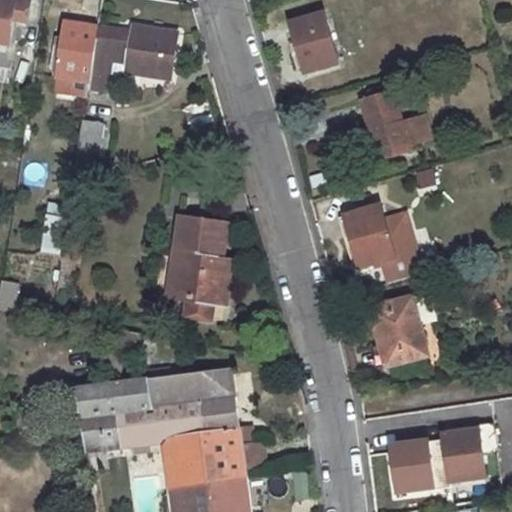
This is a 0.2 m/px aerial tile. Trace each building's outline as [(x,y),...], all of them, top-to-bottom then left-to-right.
[(12,43),(8,42),(11,19),(25,22),(28,3),(7,0),(0,0),(0,65),(8,67),(12,43)] [(324,13),(290,23),(304,74),(339,64),(324,13)] [(57,37),(52,68),(56,76),(66,77),(74,79),(88,81),(96,27),(96,26),(83,24),(83,27),(66,24),(64,39),(57,37)] [(128,64),(127,73),(170,80),(176,35),(134,29),(133,34),(96,27),(88,81),(87,89),(108,93),(112,61),(128,64)] [(392,94),(362,102),(378,160),(407,152),(406,148),(430,141),(423,118),(400,124),(392,94)] [(95,176),(98,161),(103,125),(82,123),(73,182),(95,176)] [(112,171),(110,162),(98,161),(95,176),(112,171)] [(417,174),(422,188),(436,184),(432,169),(417,174)] [(49,203),(42,249),(58,253),(65,206),(49,203)] [(355,232),(350,234),(360,267),(380,262),(386,283),(422,273),(406,214),(384,221),(381,206),(350,214),(355,232)] [(350,214),(345,215),(350,234),(355,232),(350,214)] [(189,299),(186,317),(208,319),(210,302),(225,305),(232,261),(221,259),(226,225),(179,217),(167,295),(189,299)] [(64,244),(62,258),(75,260),(80,261),(82,245),(64,244)] [(62,258),(58,283),(72,286),(75,260),(62,258)] [(2,283),(0,293),(0,309),(11,311),(13,299),(16,285),(2,283)] [(13,299),(11,311),(53,319),(54,306),(13,299)] [(414,299),(373,310),(383,347),(387,362),(388,367),(424,357),(416,329),(421,327),(414,299)] [(67,317),(59,316),(60,307),(54,306),(53,319),(67,321),(67,317)] [(141,334),(113,329),(117,353),(102,355),(106,386),(79,390),(88,452),(106,450),(101,415),(151,408),(147,380),(124,383),(120,355),(143,352),(141,334)] [(383,347),(376,349),(380,364),(387,362),(383,347)] [(171,355),(144,358),(146,374),(173,370),(171,355)] [(241,446),(254,445),(251,428),(239,429),(231,370),(174,376),(173,370),(146,374),(147,380),(151,408),(200,401),(204,434),(204,435),(239,431),(241,446)] [(246,477),(241,446),(239,431),(204,435),(204,434),(200,401),(151,408),(156,443),(163,442),(201,437),(207,483),(246,477)] [(106,450),(156,443),(151,408),(101,415),(106,450)] [(494,429),(444,436),(445,441),(451,489),(486,483),(482,455),(498,453),(494,429)] [(201,437),(163,442),(170,488),(207,483),(201,437)] [(451,489),(445,441),(426,443),(428,448),(394,453),(398,492),(433,488),(434,491),(451,489)] [(170,488),(173,511),(250,511),(246,477),(207,483),(170,488)]
